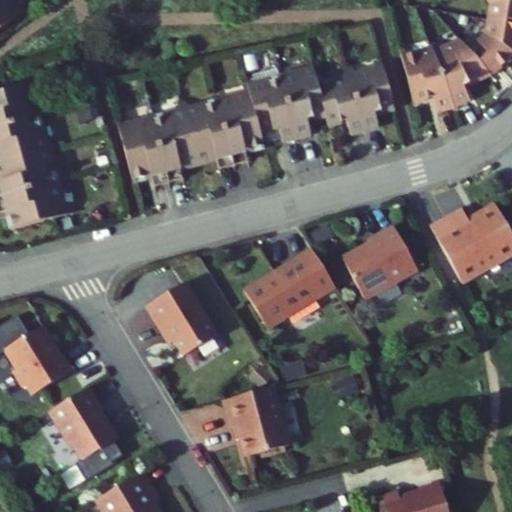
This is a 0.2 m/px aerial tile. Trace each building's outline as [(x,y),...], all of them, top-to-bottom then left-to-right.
[(0,0),(0,44),(39,17),(33,9),(26,0),(0,0)] [(511,0),(481,0),(485,6),(491,2),(502,17),(499,32),(495,48),(475,62),(469,53),(444,60),(441,54),(422,60),(414,62),(422,91),(426,107),(445,101),(450,117),(465,113),(481,109),(478,97),(503,93),(511,86),(511,0)] [(33,9),(39,17),(46,11),(40,4),(33,9)] [(411,50),(414,62),(422,60),(418,48),(411,50)] [(306,60),(314,57),(311,49),(303,52),(306,60)] [(125,127),(117,129),(133,185),(152,179),(155,190),(185,182),(182,171),(219,161),(222,172),(252,163),(249,152),(266,148),(263,134),(282,128),(285,142),(315,134),(311,119),(330,114),(333,125),(353,119),(357,133),(387,125),(383,111),(399,107),(387,64),(362,71),(355,73),(348,75),(321,82),(314,57),(306,60),(255,74),(246,76),(248,82),(251,92),(243,94),(191,108),(184,111),(176,113),(125,127)] [(352,63),(355,73),(362,71),(359,61),(352,63)] [(346,64),(348,75),(355,73),(352,63),(346,64)] [(246,76),(255,74),(252,66),(244,68),(246,76)] [(251,92),(248,82),(241,85),(243,94),(251,92)] [(0,87),(0,104),(6,124),(0,125),(0,146),(3,157),(15,153),(25,188),(13,191),(21,220),(33,217),(39,238),(96,221),(93,213),(79,162),(77,155),(74,148),(60,98),(58,91),(20,102),(14,83),(0,87)] [(65,88),(58,91),(60,98),(68,96),(65,88)] [(181,102),(184,111),(191,108),(189,100),(181,102)] [(174,104),(176,113),(184,111),(181,102),(174,104)] [(115,120),(117,129),(125,127),(122,118),(115,120)] [(82,146),(74,148),(77,155),(84,153),(82,146)] [(84,153),(77,155),(79,162),(86,160),(84,153)] [(477,211),(446,228),(477,284),(511,265),(511,207),(511,205),(482,220),(477,211)] [(93,213),(96,221),(103,219),(101,211),(93,213)] [(440,268),(413,226),(389,241),(391,245),(364,262),(388,300),(440,268)] [(357,289),(332,250),(265,292),(290,331),(357,289)] [(237,340),(204,287),(166,310),(176,325),(181,322),(204,360),(237,340)] [(72,344),(63,330),(25,354),(38,373),(33,376),(43,391),(47,389),(53,399),(94,373),(84,357),(80,360),(77,355),(70,353),(72,344)] [(310,447),(295,389),(244,403),(251,430),(258,428),(266,459),(310,447)] [(124,414),(110,390),(73,413),(79,423),(76,425),(89,447),(93,445),(104,462),(138,442),(128,426),(127,427),(120,416),(124,414)] [(179,500),(163,475),(120,502),(126,511),(179,511),(174,503),(179,500)] [(432,489),(414,495),(413,495),(412,490),(390,498),(394,511),(462,511),(453,481),(432,488),(432,489)]
